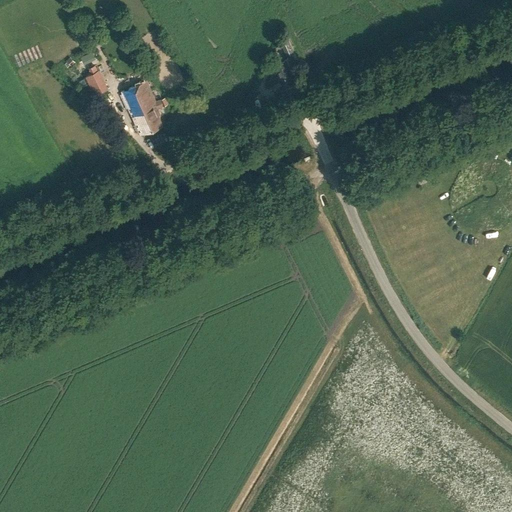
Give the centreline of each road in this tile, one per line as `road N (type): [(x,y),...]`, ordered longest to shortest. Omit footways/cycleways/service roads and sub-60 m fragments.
road 1 (unclassified): [(511,428),(451,379),(400,313),(304,106)]
road 2 (track): [(330,166),(0,307)]
road 3 (unclassified): [(304,106),(0,239)]
road 4 (unclassified): [(304,106),(511,16)]
